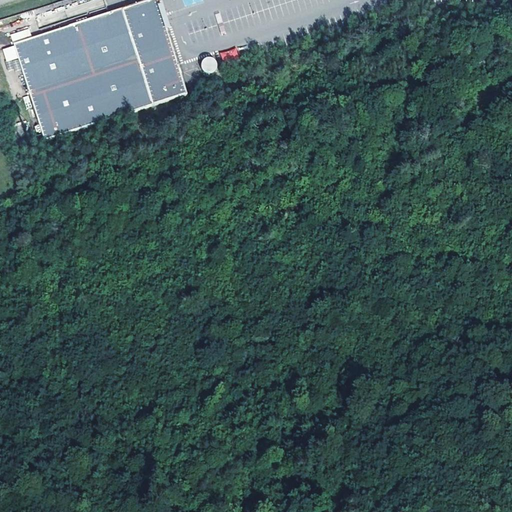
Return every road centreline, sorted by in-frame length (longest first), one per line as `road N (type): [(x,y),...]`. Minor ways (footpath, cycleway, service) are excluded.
road 1 (track): [(511,94),(256,208),(0,356)]
road 2 (track): [(511,265),(443,322),(166,511)]
